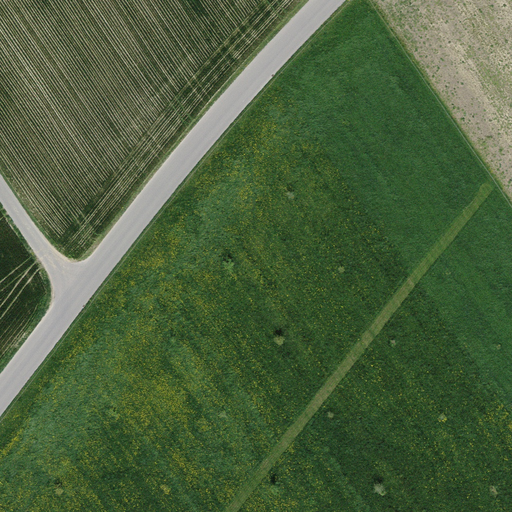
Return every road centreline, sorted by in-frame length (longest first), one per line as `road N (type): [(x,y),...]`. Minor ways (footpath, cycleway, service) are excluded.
road 1 (tertiary): [(0,397),(213,124),(327,0)]
road 2 (track): [(76,298),(0,184)]
